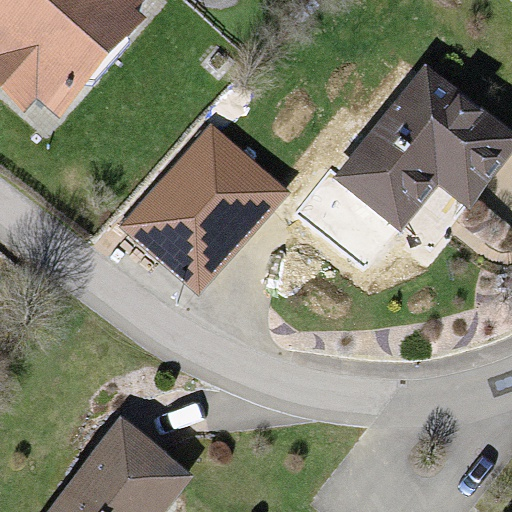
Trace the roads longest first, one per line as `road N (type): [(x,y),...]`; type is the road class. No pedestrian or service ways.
road 1 (residential): [(0,190),(145,313),(256,373),(302,385),(414,392),(511,375)]
road 2 (residential): [(397,511),(511,402)]
